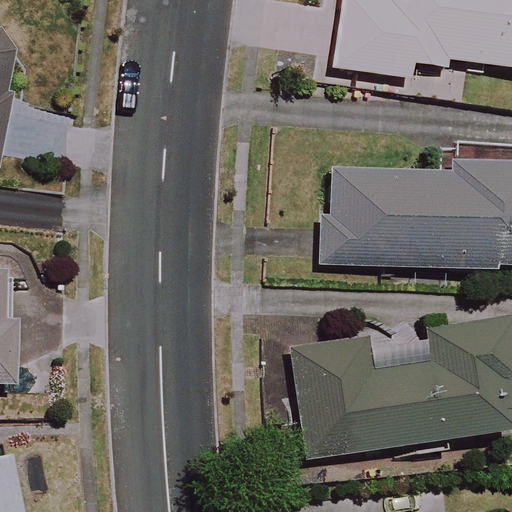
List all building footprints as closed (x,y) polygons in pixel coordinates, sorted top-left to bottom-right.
[(511,73),(511,0),(330,0),(321,71),(402,81),(404,68),(438,72),(439,64),(511,73)] [(0,95),(9,38),(0,36),(0,95)] [(511,156),(441,155),(441,177),(328,174),(327,225),(309,224),(307,268),(511,274),(511,156)] [(296,463),(505,434),(502,412),(511,411),(500,325),(417,336),(419,356),(365,363),(362,344),(281,355),(296,463)] [(0,511),(13,511),(4,460),(0,460),(0,511)]
